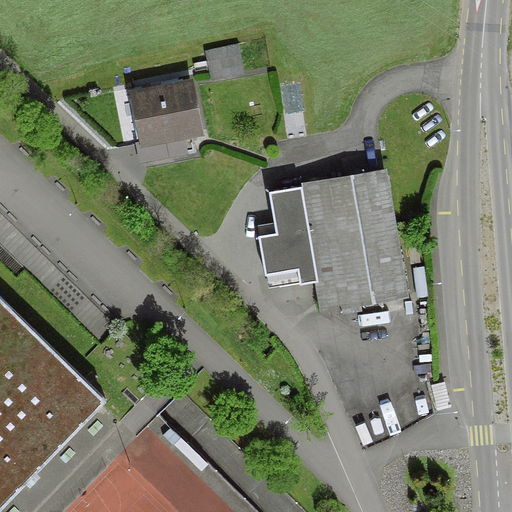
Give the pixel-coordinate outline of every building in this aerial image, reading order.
[(210,78),(231,74),(229,58),(207,62),(210,78)] [(196,131),(186,83),(133,93),(143,141),(137,142),(138,145),(140,160),(165,155),(171,154),(167,137),(196,131)] [(404,294),(400,271),(382,171),(267,190),(275,231),(256,235),(263,274),(275,272),(278,287),(315,280),(320,308),(341,305),(342,312),(358,309),(357,302),(404,294)] [(0,511),(6,511),(106,412),(0,302),(0,511)] [(440,380),(432,382),(439,407),(446,405),(440,380)]
